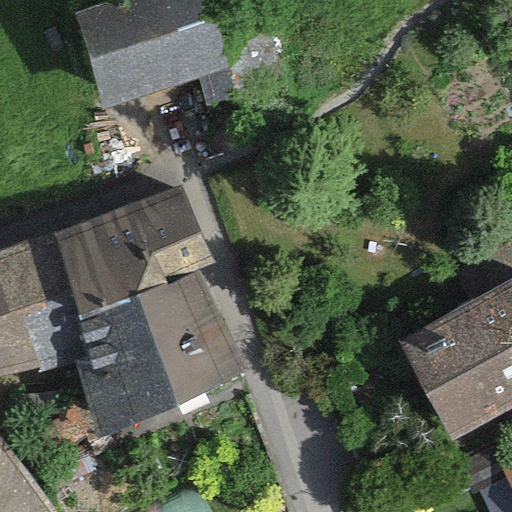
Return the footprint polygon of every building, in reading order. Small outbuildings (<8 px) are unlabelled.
[(251,60),(232,0),(82,0),(116,103),(251,60)] [(25,237),(0,247),(0,369),(81,354),(112,428),(251,369),(205,264),(219,259),(191,187),(25,237)] [(511,274),(408,331),(461,428),(511,400),(511,274)] [(3,424),(0,426),(0,511),(60,511),(63,510),(3,424)] [(511,511),(511,463),(466,503),(473,511),(511,511)] [(217,511),(209,489),(145,511),(217,511)]
